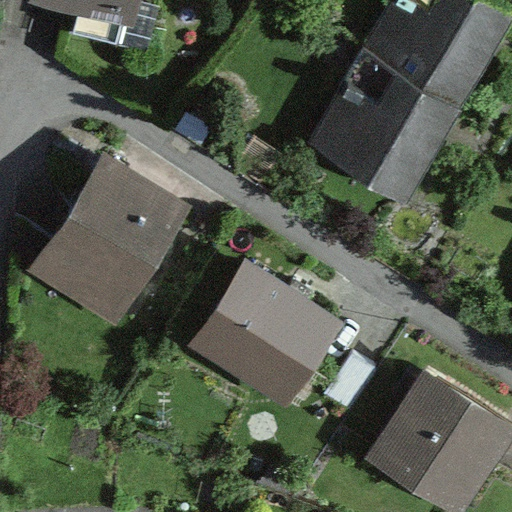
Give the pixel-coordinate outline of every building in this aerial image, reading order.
[(124,0),(78,0),(73,21),(116,33),(124,0)] [(466,91),(511,13),(511,0),(391,0),(371,34),(466,91)] [(410,184),(466,91),(371,34),(315,128),(410,184)] [(120,316),(197,192),(109,138),(109,137),(32,262),(120,316)] [(293,393),(351,303),(252,240),(194,330),(293,393)] [(373,358),(351,345),(324,389),(346,402),(373,358)] [(465,500),(511,425),(511,400),(425,346),(367,439),(465,500)] [(223,511),(182,503),(179,511),(223,511)]
